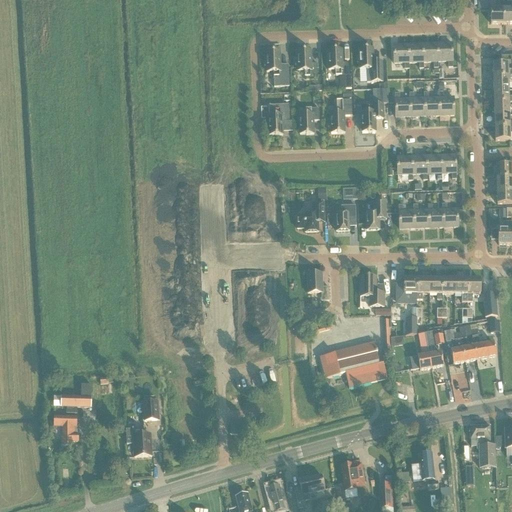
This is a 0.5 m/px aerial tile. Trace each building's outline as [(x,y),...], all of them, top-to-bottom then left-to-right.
[(491,25),(504,25),(503,0),(498,0),(499,6),(500,6),(500,10),(491,10),(491,25)] [(503,0),(504,25),(511,24),(511,2),(509,3),(508,0),(503,0)] [(452,44),(437,45),(438,63),(448,63),(448,68),(453,68),(453,63),(452,44)] [(424,69),(424,63),(423,63),(423,45),(408,46),(409,64),(419,63),(419,69),(424,69)] [(438,63),(437,45),(423,45),(423,63),(424,63),(434,63),(434,74),(438,74),(438,63)] [(409,70),(409,64),(408,46),(393,46),(394,64),(405,64),(405,70),(409,70)] [(373,62),(373,49),(365,49),(365,50),(359,50),(359,56),(357,56),(357,63),(359,63),(359,69),(366,69),(367,83),(382,82),(381,62),(373,62)] [(342,63),(342,50),(334,50),(334,51),(328,51),(328,71),(335,70),(335,76),(345,76),(345,89),(352,89),(351,75),(349,75),(348,63),(342,63)] [(311,65),(311,51),(303,51),(303,52),(297,52),(297,58),(295,58),(295,65),(297,65),(297,72),(304,71),(304,77),(318,77),(317,64),(311,65)] [(280,66),(280,52),(272,52),(272,53),(266,53),(266,59),(264,59),(264,67),(266,66),(266,73),(273,72),(274,88),(289,87),(288,65),(280,66)] [(493,78),(511,77),(511,71),(508,72),(508,65),(493,65),(493,78)] [(511,83),(511,77),(493,78),(493,91),(509,90),(509,83),(511,83)] [(493,91),(494,103),(509,103),(511,103),(511,97),(509,97),(509,90),(493,91)] [(438,93),(439,99),(439,117),(454,116),(454,98),(443,99),(443,92),(438,93)] [(439,99),(429,99),(428,93),(424,93),(424,99),(425,117),(439,117),(439,99)] [(410,100),(400,100),(400,94),(395,94),(395,100),(395,104),(389,104),(389,114),(395,113),(396,118),(410,118),(410,100)] [(424,99),(414,100),(414,94),(409,94),(410,100),(410,118),(425,117),(424,99)] [(352,116),(352,101),(337,101),(337,114),(330,114),(330,121),(328,121),(328,128),(330,128),(331,134),(337,134),(345,134),(344,117),(352,116)] [(509,103),(494,103),(494,116),(510,115),(509,103)] [(289,105),(286,105),(269,106),(269,117),(268,117),(268,123),(266,123),(266,130),(268,130),(269,136),(275,136),(283,136),(282,132),(292,132),(292,122),(289,122),(289,111),(289,105)] [(383,105),(367,106),(361,106),(361,113),(362,133),(368,133),(375,133),(375,119),(383,119),(383,105)] [(299,115),(300,135),(306,135),(314,135),(313,122),(319,121),(319,109),(306,109),(306,115),(299,115)] [(511,122),(510,123),(510,115),(494,116),(495,129),(511,128),(511,122)] [(511,133),(511,128),(495,129),(495,142),(510,141),(510,134),(511,133)] [(441,175),(442,175),(452,175),(452,180),(456,180),(456,174),(455,156),(441,157),(441,175)] [(427,181),(427,175),(426,157),(412,158),(413,176),(423,175),(423,181),(427,181)] [(442,190),(442,186),(442,175),(441,175),(441,157),(426,157),(427,175),(437,175),(437,181),(438,190),(442,190)] [(413,182),(413,176),(412,158),(397,158),(397,162),(391,162),(391,172),(397,172),(397,176),(398,176),(398,182),(408,182),(413,182)] [(496,180),(511,179),(511,166),(496,167),(496,180)] [(496,180),(497,192),(511,191),(511,185),(511,186),(511,179),(496,180)] [(357,200),(357,190),(348,190),(348,201),(357,200)] [(511,191),(497,192),(497,205),(511,204),(511,191)] [(313,215),(305,215),(305,216),(297,217),(297,230),(305,229),(305,233),(318,233),(318,223),(324,223),(324,217),(324,203),(312,203),(313,215)] [(366,231),(379,231),(379,217),(386,217),(386,203),(373,203),(374,213),(366,213),(366,231)] [(429,229),(443,229),(443,211),(442,211),(433,211),(432,205),(428,205),(428,211),(429,229)] [(443,211),(443,229),(458,228),(457,210),(447,211),(447,205),(442,205),(442,211),(443,211)] [(336,232),(349,232),(349,218),(355,218),(355,206),(341,207),(342,214),(335,214),(336,232)] [(399,230),(414,230),(414,212),(413,212),(403,212),(403,206),(399,206),(399,212),(399,230)] [(414,230),(429,229),(428,211),(418,212),(418,206),(413,206),(413,212),(414,212),(414,230)] [(256,213),(249,214),(249,235),(262,235),(261,221),(267,221),(267,207),(256,207),(256,213)] [(241,208),(230,208),(231,222),(237,222),(237,235),(249,235),(249,214),(242,214),(241,208)] [(507,219),(511,219),(511,209),(506,209),(499,210),(499,219),(507,219)] [(511,231),(511,223),(506,223),(506,231),(491,231),(491,241),(498,241),(498,246),(511,246),(511,231)] [(189,257),(173,257),(174,278),(197,277),(196,265),(190,265),(189,257)] [(322,288),(322,274),(307,275),(308,294),(321,293),(321,302),(330,301),(329,288),(322,288)] [(266,276),(251,277),(252,301),(267,300),(267,306),(276,306),(275,292),(266,292),(266,276)] [(175,289),(169,290),(169,298),(192,297),(191,288),(197,288),(197,277),(174,278),(175,289)] [(238,292),(232,292),(233,310),(241,309),(240,301),(252,301),(251,277),(237,278),(238,292)] [(376,278),(360,277),(360,298),(370,298),(369,307),(384,308),(384,294),(376,294),(376,278)] [(417,305),(417,301),(417,280),(404,280),(404,285),(396,285),(396,300),(404,300),(404,305),(417,305)] [(417,280),(417,301),(422,301),(422,295),(429,295),(430,280),(417,280)] [(430,280),(429,295),(437,295),(437,301),(442,301),(442,295),(442,280),(430,280)] [(442,295),(455,295),(455,280),(442,280),(442,295)] [(467,295),(467,280),(455,280),(455,295),(462,295),(462,303),(467,303),(467,295)] [(480,280),(467,280),(467,295),(467,303),(472,303),(472,295),(480,295),(480,280)] [(495,294),(483,295),(485,318),(497,317),(495,294)] [(175,322),(199,321),(198,308),(174,309),(175,322)] [(405,319),(406,337),(417,336),(417,325),(417,319),(412,319),(405,319)] [(199,333),(199,321),(175,322),(175,334),(199,333)] [(498,322),(489,323),(490,334),(499,332),(498,322)] [(311,335),(330,330),(329,325),(309,330),(311,335)] [(453,365),(465,363),(459,333),(453,334),(452,330),(444,332),(446,342),(455,340),(456,350),(450,351),(453,365)] [(474,347),(476,361),(496,357),(493,343),(480,346),(477,330),(471,331),(474,347)] [(426,339),(431,369),(443,367),(441,353),(435,354),(431,332),(425,333),(426,339)] [(465,363),(476,361),(474,347),(468,348),(466,338),(467,338),(465,332),(459,333),(465,363)] [(426,339),(425,333),(418,334),(421,347),(422,347),(424,356),(417,357),(417,359),(411,360),(412,370),(419,369),(420,371),(431,369),(426,339)] [(437,345),(443,344),(442,335),(435,336),(437,345)] [(349,389),(387,380),(383,365),(380,366),(377,353),(378,353),(375,343),(334,353),(334,355),(320,358),(325,380),(345,375),(349,389)] [(90,408),(90,397),(90,387),(81,386),(80,397),(61,397),(53,397),(53,408),(66,408),(65,414),(76,414),(76,408),(90,408)] [(158,403),(142,404),(143,422),(159,421),(158,403)] [(76,418),(54,417),(54,427),(63,427),(62,446),(72,446),(72,443),(78,443),(78,435),(75,435),(75,428),(76,428),(76,418)] [(490,439),(490,427),(470,427),(471,440),(471,447),(477,447),(477,450),(479,450),(480,468),(495,468),(495,446),(490,446),(490,439)] [(151,458),(150,436),(133,437),(134,459),(151,458)] [(432,454),(420,455),(423,482),(434,481),(433,471),(432,454)] [(353,466),(353,465),(341,467),(344,487),(339,487),(340,493),(356,491),(356,489),(365,488),(361,465),(353,466)] [(415,481),(422,480),(421,466),(413,467),(415,481)] [(324,491),(321,476),(299,481),(300,488),(295,489),(298,503),(309,501),(308,494),(324,491)] [(391,485),(391,476),(384,477),(385,485),(378,485),(379,509),(390,509),(390,485),(391,485)] [(438,490),(437,482),(427,483),(428,491),(438,490)] [(277,511),(285,510),(278,486),(268,489),(274,511),(277,511)] [(251,511),(248,495),(236,498),(239,511),(251,511)] [(451,498),(441,499),(441,509),(451,509),(451,498)] [(345,511),(343,499),(336,500),(337,511),(345,511)]
